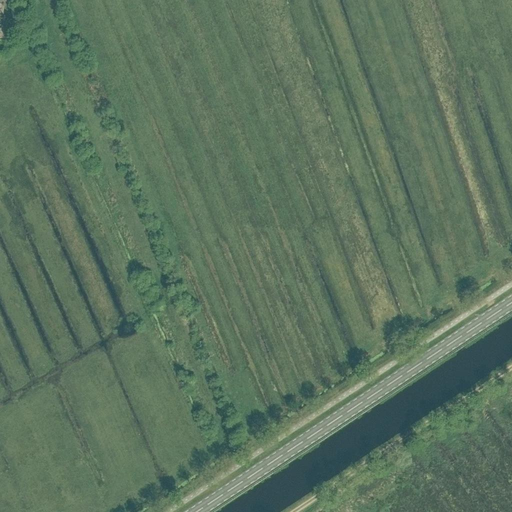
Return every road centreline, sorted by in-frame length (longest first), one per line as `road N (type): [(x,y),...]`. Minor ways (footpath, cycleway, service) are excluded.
road 1 (primary): [(194,511),(511,301)]
road 2 (track): [(294,511),(511,366)]
